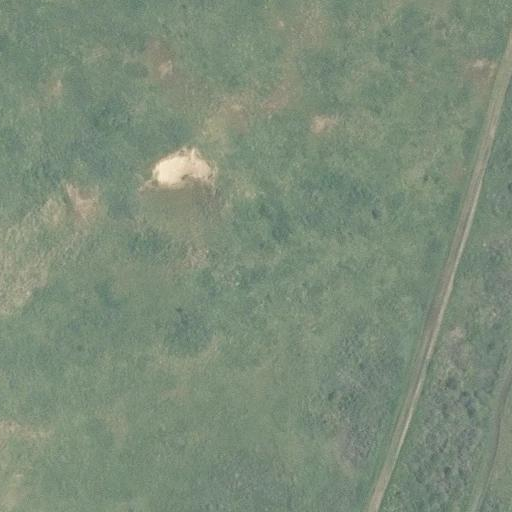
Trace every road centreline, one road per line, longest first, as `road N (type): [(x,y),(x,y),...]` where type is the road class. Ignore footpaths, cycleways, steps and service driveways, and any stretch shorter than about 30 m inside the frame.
road 1 (unclassified): [(365,511),(511,42)]
road 2 (unknown): [(473,511),(511,357)]
